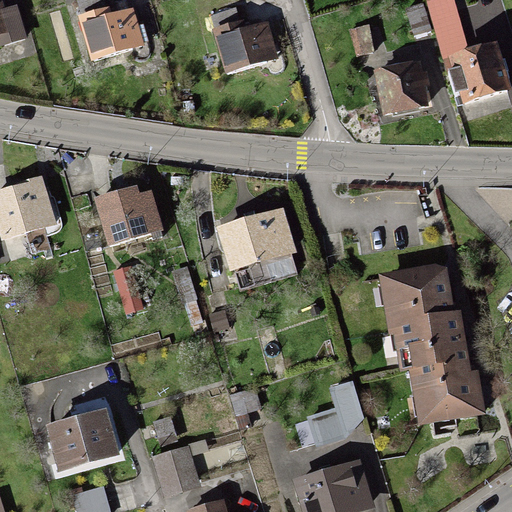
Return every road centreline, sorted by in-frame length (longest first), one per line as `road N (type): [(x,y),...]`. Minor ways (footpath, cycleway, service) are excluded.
road 1 (secondary): [(334,158),(0,115)]
road 2 (secondary): [(511,163),(334,158)]
road 3 (residential): [(334,158),(290,0)]
